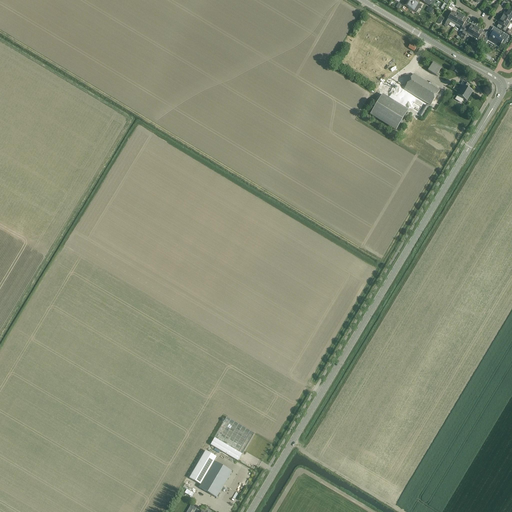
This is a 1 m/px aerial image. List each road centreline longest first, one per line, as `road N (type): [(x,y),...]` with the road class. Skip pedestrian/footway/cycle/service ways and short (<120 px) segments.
road 1 (tertiary): [(250,511),(502,84)]
road 2 (tertiary): [(502,84),(361,0)]
